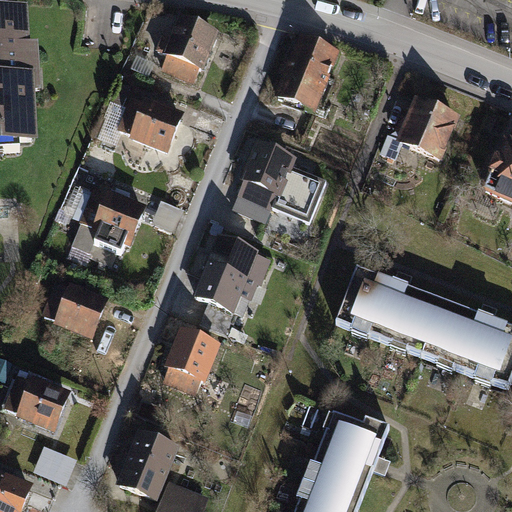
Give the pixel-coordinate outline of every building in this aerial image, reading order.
[(26,13),(0,14),(0,149),(36,146),(26,13)] [(220,47),(181,28),(159,75),(199,93),(220,47)] [(341,63),(301,46),(276,106),(316,123),(341,63)] [(189,126),(138,104),(122,143),(172,164),(189,126)] [(466,130),(421,112),(404,154),(449,172),(466,130)] [(511,148),(490,195),(511,204),(511,148)] [(300,170),(258,150),(239,191),(280,211),(300,170)] [(146,223),(100,204),(86,238),(132,256),(146,223)] [(261,267),(222,248),(194,303),(232,323),(261,267)] [(393,288),(360,276),(339,330),(510,395),(511,390),(511,333),(490,325),(393,288)] [(113,311),(72,292),(56,327),(97,347),(113,311)] [(222,355),(183,339),(167,377),(206,393),(222,355)] [(69,403),(29,386),(13,422),(54,440),(69,403)] [(391,445),(331,422),(296,511),(364,511),(379,477),(391,445)] [(158,511),(181,456),(142,441),(119,498),(154,511),(158,511)] [(69,489),(80,463),(47,450),(37,476),(69,489)] [(30,511),(35,502),(0,487),(0,511),(30,511)] [(209,511),(212,506),(173,490),(163,511),(209,511)]
